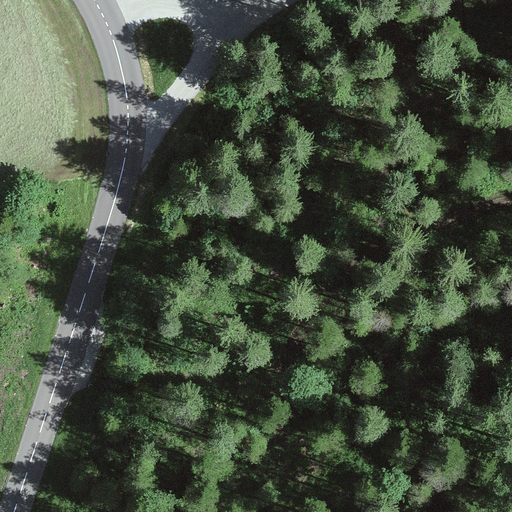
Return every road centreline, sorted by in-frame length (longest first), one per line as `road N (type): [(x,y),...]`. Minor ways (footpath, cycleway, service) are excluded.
road 1 (tertiary): [(124,162),(13,511)]
road 2 (unclassified): [(220,23),(197,72),(124,162)]
road 3 (tertiary): [(102,13),(125,84),(124,162)]
road 4 (unclassified): [(102,13),(166,3),(220,23)]
